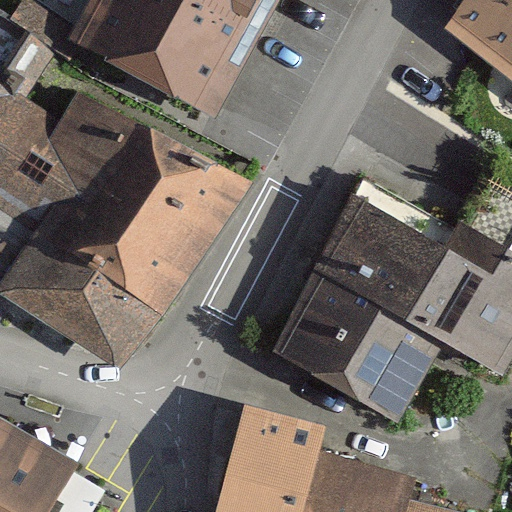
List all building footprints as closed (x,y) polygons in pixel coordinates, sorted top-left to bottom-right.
[(103,0),(78,47),(220,121),(283,0),(103,0)] [(511,0),(467,0),(443,32),(511,84),(511,0)] [(169,320),(256,187),(85,94),(66,125),(0,79),(0,211),(36,233),(4,296),(118,377),(169,320)] [(355,198),(325,271),(452,346),(506,378),(511,366),(511,251),(482,233),(467,258),(355,198)] [(276,358),(405,430),(452,346),(325,271),(276,358)] [(330,427),(246,406),(218,511),(311,511),(323,459),(330,427)] [(0,421),(0,511),(46,511),(74,464),(0,421)] [(323,459),(311,511),(435,511),(410,505),(417,477),(323,459)]
